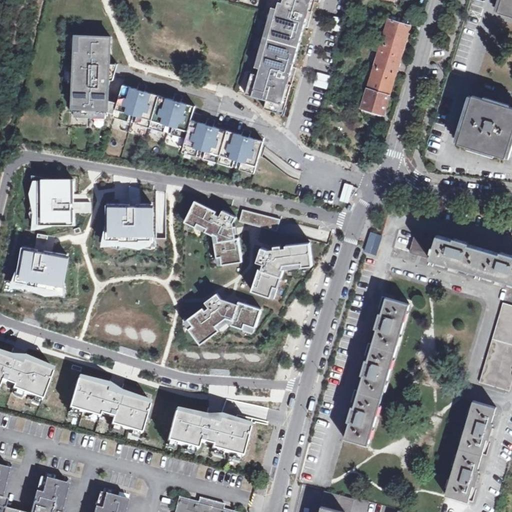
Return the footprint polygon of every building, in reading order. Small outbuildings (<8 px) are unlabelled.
[(319,0),(279,0),(277,8),(272,7),(271,10),(276,11),(273,23),(276,24),(272,36),(268,35),(267,40),(271,41),(267,54),(264,53),(260,65),(256,64),(255,66),(260,68),(258,74),(256,81),(249,80),(245,94),(258,97),(266,100),(264,108),(277,112),(279,105),(285,106),(291,85),(294,76),(290,75),(292,67),(304,27),(306,18),(310,19),(313,11),(309,10),(311,1),(319,3),(319,0)] [(511,0),(501,0),(498,12),(511,16),(511,0)] [(330,29),(342,33),(345,21),(333,17),(330,29)] [(379,52),(375,67),(396,73),(396,71),(398,72),(400,65),(398,65),(410,26),(389,20),(382,42),(376,40),(373,50),(379,52)] [(106,112),(108,112),(109,102),(110,80),(114,80),(115,76),(110,76),(110,64),(112,37),(81,36),(80,51),(76,51),(75,70),(74,111),(76,111),(83,111),(84,114),(98,115),(98,112),(106,112)] [(118,64),(110,64),(110,76),(115,76),(118,64)] [(382,117),(396,73),(375,67),(374,69),(370,68),(367,80),(370,81),(361,111),(382,117)] [(249,80),(256,81),(258,74),(252,72),(249,80)] [(317,73),(314,85),(326,89),(330,77),(317,73)] [(246,164),(245,167),(256,170),(262,151),(264,141),(250,137),(246,151),(239,149),(243,135),(214,126),(210,141),(203,139),(207,124),(200,123),(192,120),(194,112),(196,106),(181,101),(177,116),(170,114),(174,99),(145,91),(141,105),(134,103),(138,89),(123,84),(117,102),(114,114),(124,116),(125,112),(140,116),(139,121),(160,127),(161,122),(176,127),(175,131),(187,135),(187,138),(184,148),(195,152),(196,148),(211,152),(209,156),(231,162),(232,159),(247,163),(246,164)] [(511,135),(511,107),(473,95),(458,143),(505,158),(511,135)] [(108,112),(114,114),(117,102),(109,102),(108,112)] [(279,105),(277,112),(276,113),(284,115),(286,107),(285,106),(279,105)] [(113,117),(187,138),(187,135),(175,131),(176,127),(161,122),(160,127),(139,121),(140,116),(125,112),(124,116),(114,114),(113,117)] [(192,120),(200,123),(202,115),(194,112),(192,120)] [(255,173),(256,170),(245,167),(246,164),(247,163),(232,159),(231,162),(209,156),(211,152),(196,148),(195,152),(184,148),(182,152),(255,173)] [(72,195),(72,193),(72,178),(41,179),(42,221),(72,220),(72,212),(72,202),(72,195)] [(340,201),(346,203),(351,187),(344,185),(340,201)] [(128,203),(138,203),(137,188),(128,186),(128,203)] [(89,201),(72,202),(72,212),(78,211),(79,211),(89,211),(89,201)] [(118,203),(117,203),(108,203),(108,234),(153,233),(153,229),(152,203),(138,203),(128,203),(118,203)] [(217,212),(202,204),(191,227),(202,233),(204,229),(213,233),(211,237),(219,241),(219,239),(223,241),(224,247),(220,248),(222,263),(226,262),(227,270),(243,268),(239,238),(236,239),(235,234),(238,234),(237,227),(234,227),(234,224),(237,217),(223,211),(220,217),(216,215),(217,212)] [(280,220),(243,210),(240,222),(277,232),(280,220)] [(45,250),(47,235),(37,233),(35,248),(45,250)] [(378,242),(379,234),(371,233),(370,241),(378,242)] [(511,258),(438,238),(437,242),(416,236),(411,254),(511,283),(511,258)] [(282,275),(285,267),(284,266),(285,263),(303,261),(303,265),(313,264),(310,243),(286,246),(286,248),(282,249),(281,246),(274,247),(274,249),(268,250),(262,248),(257,262),(263,264),(261,271),(259,270),(253,289),(271,295),(274,284),(278,286),(282,275)] [(99,252),(99,244),(75,244),(75,253),(99,252)] [(69,254),(52,251),(45,250),(35,248),(26,247),(22,276),(65,283),(68,261),(69,254)] [(255,326),(262,307),(239,300),(238,302),(235,301),(236,299),(228,296),(227,299),(222,297),(217,292),(205,301),(209,307),(206,309),(203,307),(188,318),(193,324),(189,328),(200,343),(220,329),(217,324),(227,317),(234,319),(231,323),(243,328),(245,323),(255,326)] [(409,304),(385,297),(381,313),(379,313),(378,319),(375,328),(377,328),(367,361),(366,360),(362,374),(363,375),(354,408),(352,407),(348,420),(350,422),(345,437),(368,445),(409,304)] [(511,306),(505,305),(482,384),(509,392),(511,384),(511,306)] [(0,394),(54,410),(65,366),(33,359),(23,363),(0,356),(0,394)] [(69,416),(150,437),(162,394),(129,387),(122,380),(83,369),(69,416)] [(169,444),(256,466),(270,412),(245,408),(233,408),(215,407),(183,398),(169,444)] [(497,409),(474,402),(447,495),(470,501),(475,486),(477,486),(481,472),(479,472),(489,439),(491,440),(494,426),(492,426),(497,409)] [(124,511),(128,501),(105,495),(104,503),(97,501),(94,511),(61,511),(68,485),(46,479),(43,494),(36,492),(31,511),(16,511),(0,508),(2,499),(1,499),(9,469),(0,466),(0,511),(124,511)] [(43,494),(46,479),(40,478),(36,492),(43,494)] [(104,503),(105,495),(98,493),(97,501),(104,503)] [(350,511),(353,502),(326,495),(322,511),(350,511)] [(234,511),(223,509),(224,505),(199,498),(199,502),(179,497),(174,511),(234,511)]
